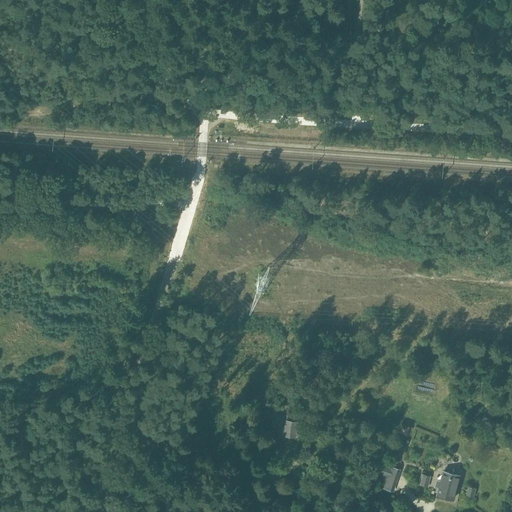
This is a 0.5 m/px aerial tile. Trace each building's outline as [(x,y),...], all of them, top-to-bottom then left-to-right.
[(296,429),(297,423),(285,421),(285,420),(273,418),(271,427),(279,428),(280,426),(284,427),(283,434),(294,435),(294,429),(296,429)] [(399,471),(397,471),(382,466),(379,474),(386,476),(382,487),(392,491),(399,471)] [(438,495),(453,499),(460,476),(444,472),(438,495)] [(420,483),(427,485),(430,476),(423,474),(420,483)] [(467,495),(473,497),(475,489),(469,487),(467,495)]
